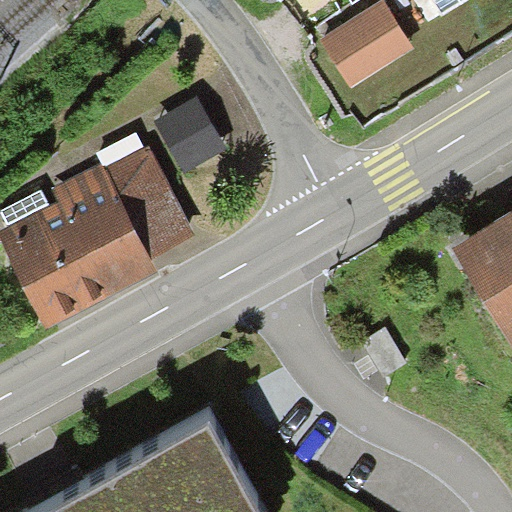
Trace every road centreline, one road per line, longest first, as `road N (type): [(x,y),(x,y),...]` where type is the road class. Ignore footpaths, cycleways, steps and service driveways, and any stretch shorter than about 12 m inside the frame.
road 1 (residential): [(231,270),(316,383),(475,484),(491,511)]
road 2 (tertiary): [(231,270),(0,395)]
road 3 (residential): [(203,0),(243,48),(334,211)]
road 4 (tertiary): [(334,211),(511,104)]
